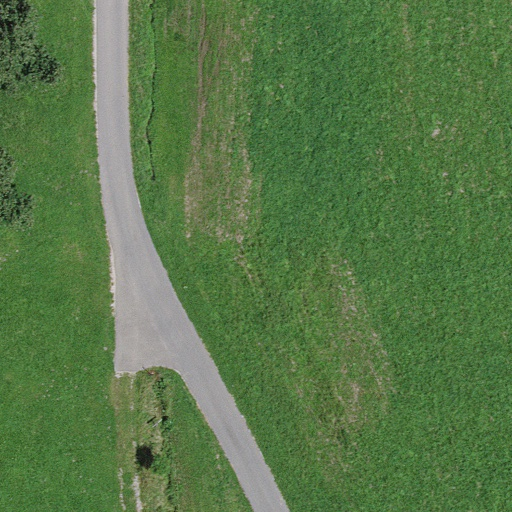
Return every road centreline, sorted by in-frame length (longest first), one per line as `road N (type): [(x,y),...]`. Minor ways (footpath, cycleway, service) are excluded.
road 1 (track): [(271,511),(140,254),(119,177),(115,0)]
road 2 (track): [(140,254),(131,412),(141,511)]
